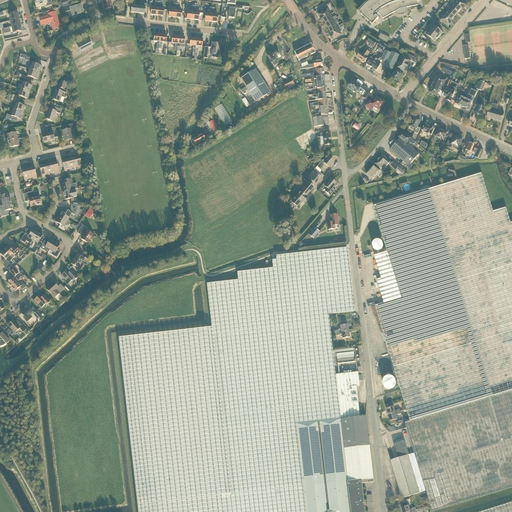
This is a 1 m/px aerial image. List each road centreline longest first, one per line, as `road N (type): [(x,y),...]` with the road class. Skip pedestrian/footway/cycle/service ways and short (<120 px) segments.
road 1 (unclassified): [(345,188),(384,511)]
road 2 (residential): [(97,19),(239,34)]
